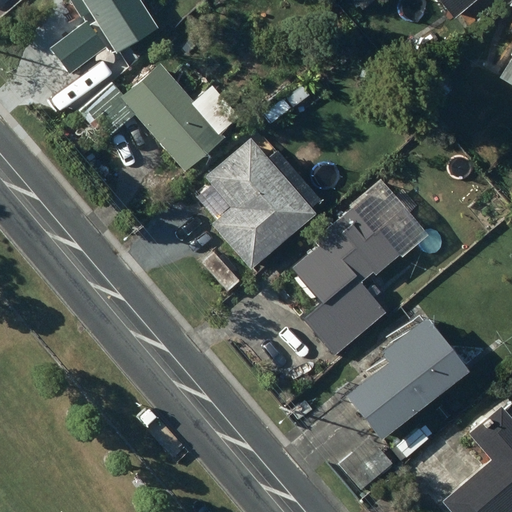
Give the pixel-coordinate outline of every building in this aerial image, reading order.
[(69,0),(79,15),(87,10),(113,51),(155,24),(139,0),(69,0)] [(349,0),(358,10),(370,0),(349,0)] [(439,0),(455,17),(474,0),(439,0)] [(364,26),(379,26),(379,17),(364,17),(364,26)] [(85,20),(49,46),(68,72),(104,47),(85,20)] [(511,54),(498,76),(511,84),(511,54)] [(134,113),(184,171),(223,138),(156,60),(120,91),(112,82),(67,121),(91,149),(134,113)] [(440,77),(429,87),(439,99),(451,89),(440,77)] [(197,193),(217,217),(210,222),(247,267),(313,212),(307,205),(315,198),(274,148),(264,156),(249,137),(203,175),(209,183),(197,193)] [(382,311),(358,282),(371,271),(373,274),(398,253),(377,228),(371,232),(349,206),(310,239),(317,247),(292,268),(307,286),(285,305),(298,321),(302,318),(332,353),(382,311)] [(238,279),(213,251),(201,262),(226,290),(238,279)] [(387,360),(343,395),(378,439),(465,369),(422,316),(379,350),(387,360)] [(465,430),(489,458),(439,500),(449,511),(509,511),(511,510),(511,407),(504,398),(465,430)] [(418,427),(395,446),(404,456),(426,438),(418,427)] [(369,437),(338,465),(359,488),(390,461),(369,437)]
